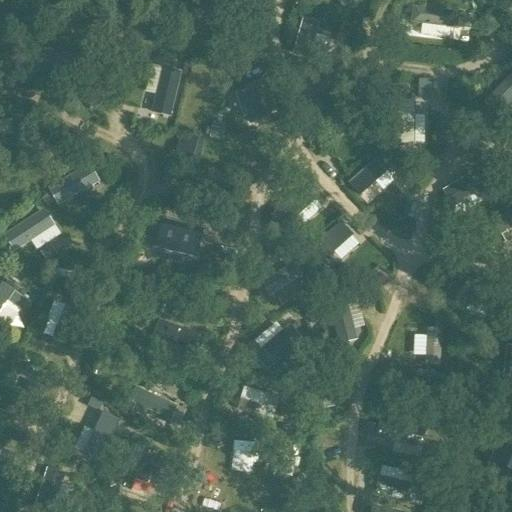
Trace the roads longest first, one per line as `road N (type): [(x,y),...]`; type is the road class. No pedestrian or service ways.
road 1 (track): [(178,511),(264,177),(296,138)]
road 2 (track): [(351,511),(350,434),(360,379),(446,167)]
road 3 (track): [(296,138),(363,218),(417,253),(511,274)]
road 4 (track): [(446,167),(450,122),(439,77),(400,66),(355,69)]
road 5 (track): [(390,0),(368,26),(355,69),(295,94)]
road 6 (track): [(296,138),(295,94),(272,26),(280,0)]
